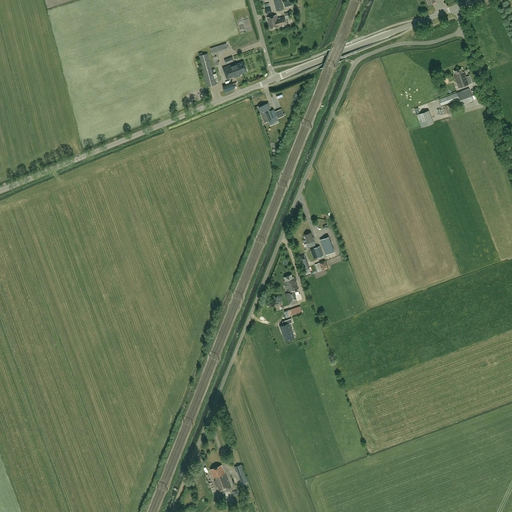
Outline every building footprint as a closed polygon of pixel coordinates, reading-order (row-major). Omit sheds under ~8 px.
[(280,0),(273,0),(277,11),(284,9),(280,0)] [(279,26),(277,19),(276,15),(267,18),(270,29),(279,26)] [(239,32),(245,31),(245,32),(251,30),(247,17),(235,20),(239,32)] [(277,19),(279,26),(286,24),(284,17),(277,19)] [(214,53),(228,49),(226,43),(210,48),(213,57),(212,57),(214,66),(219,65),(217,56),(215,57),(214,53)] [(207,54),(203,55),(202,52),(198,52),(199,56),(207,87),(216,84),(207,54)] [(233,64),(223,69),(227,79),(233,76),(233,78),(234,77),(235,78),(240,76),(240,75),(244,73),(244,72),(247,71),(243,62),(234,65),(233,64)] [(461,69),(454,71),(455,75),(454,76),(459,88),(471,83),(468,76),(465,77),(463,72),(462,72),(461,69)] [(232,83),(222,87),(225,92),(234,88),(232,83)] [(441,106),(460,99),(462,104),(473,100),(469,88),(438,99),(441,106)] [(270,108),(267,103),(258,107),(264,122),(268,120),(268,122),(277,119),(273,109),(268,111),(267,109),(270,108)] [(428,111),(417,115),(421,127),(433,123),(428,111)] [(307,242),(306,243),(307,247),(315,245),(314,240),(311,232),(304,235),(307,242)] [(329,237),(320,240),(326,254),(334,251),(329,237)] [(312,249),(313,253),(307,256),(309,259),(315,257),(313,253),(316,253),(317,257),(323,255),(320,246),(312,249)] [(309,267),(306,257),(299,260),(303,269),(309,267)] [(319,263),(315,265),(318,272),(328,268),(325,260),(319,262),(319,263)] [(292,275),(284,277),(285,281),(284,281),(288,292),(286,293),(290,304),(297,302),(293,291),(298,289),(294,277),(293,278),(292,275)] [(286,317),(289,316),(302,312),(300,306),(284,311),(286,317)] [(292,331),(289,323),(292,322),(291,318),(282,321),(284,325),(280,326),(285,339),(291,337),(294,336),(292,331)] [(215,480),(214,481),(219,493),(231,489),(223,469),(221,465),(211,469),(212,474),(213,478),(214,478),(215,480)] [(241,465),(235,467),(236,472),(237,472),(242,484),(248,483),(241,465)]
